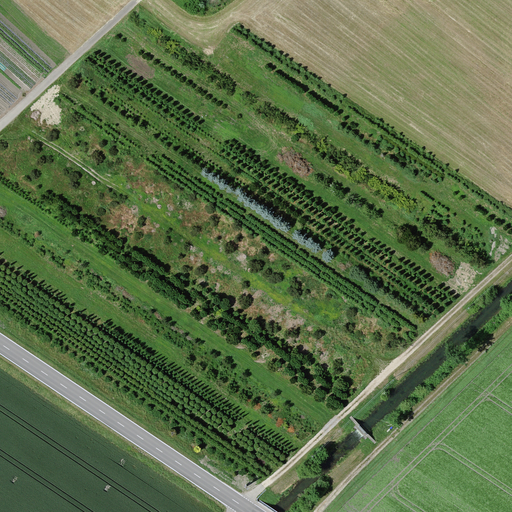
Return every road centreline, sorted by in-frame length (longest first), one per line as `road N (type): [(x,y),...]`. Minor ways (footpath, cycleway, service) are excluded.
road 1 (track): [(237,511),(511,258)]
road 2 (primary): [(250,511),(0,344)]
road 3 (track): [(319,511),(358,462),(510,317)]
road 4 (track): [(139,0),(0,127)]
